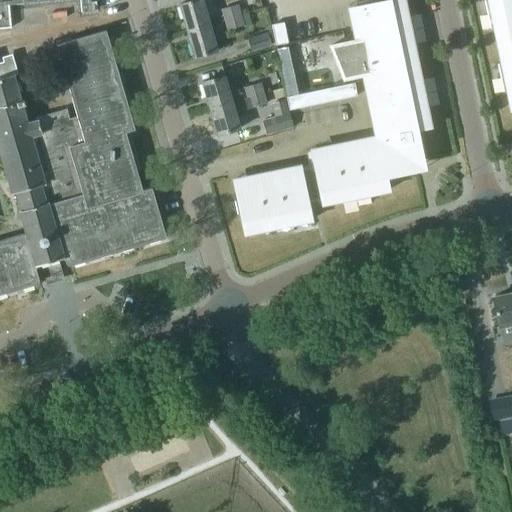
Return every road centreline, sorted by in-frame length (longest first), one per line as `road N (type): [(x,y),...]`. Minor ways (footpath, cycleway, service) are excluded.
road 1 (residential): [(228,305),(137,0)]
road 2 (unclassified): [(228,305),(369,245),(491,216)]
road 3 (residential): [(228,305),(265,382),(386,511)]
road 4 (unclassified): [(0,406),(228,305)]
road 5 (residential): [(491,216),(446,0)]
